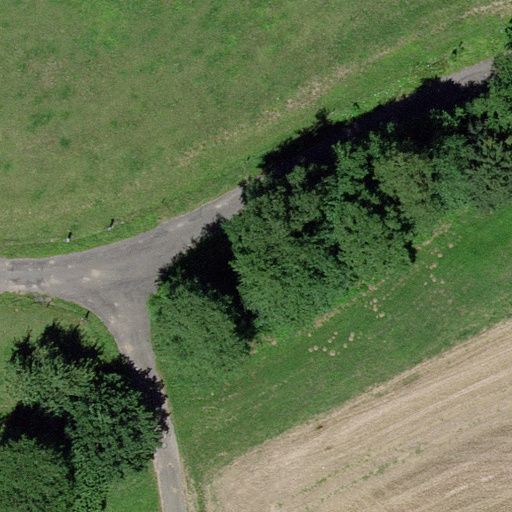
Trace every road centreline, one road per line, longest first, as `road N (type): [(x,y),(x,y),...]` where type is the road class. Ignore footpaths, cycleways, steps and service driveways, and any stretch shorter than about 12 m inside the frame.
road 1 (track): [(0,277),(105,276),(195,237),(464,91),(511,77)]
road 2 (track): [(167,511),(154,431),(105,276)]
